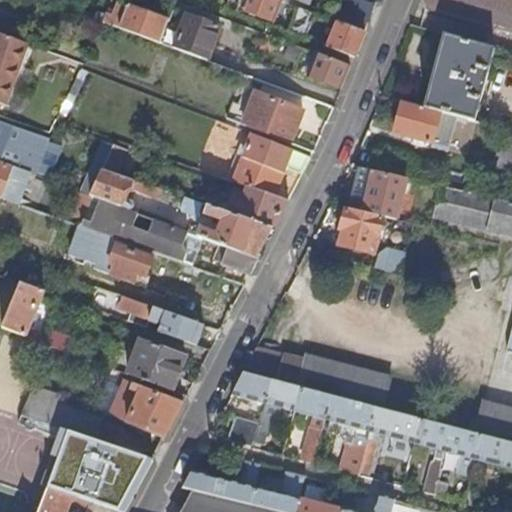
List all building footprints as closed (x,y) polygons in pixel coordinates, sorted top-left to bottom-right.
[(282,1),(278,0),(245,0),(242,9),(274,22),(282,1)] [(356,0),(352,11),(371,18),(376,7),(358,0),(356,0)] [(511,0),(421,0),(420,3),(426,11),(511,35),(511,0)] [(159,43),(165,30),(168,21),(118,2),(113,14),(107,12),(103,22),(159,43)] [(287,33),(304,39),(315,14),(298,7),(287,33)] [(186,16),(178,36),(173,48),(207,61),(219,29),(186,16)] [(365,32),(337,22),(327,47),(355,58),(365,32)] [(173,48),(178,36),(165,30),(159,43),(173,48)] [(29,45),(0,34),(0,103),(6,105),(29,45)] [(276,39),(265,35),(260,49),(271,53),(276,39)] [(411,37),(402,98),(426,102),(435,40),(411,37)] [(494,51),(445,37),(425,109),(440,114),(475,123),(494,51)] [(295,46),(290,44),(285,60),(299,65),(304,50),(300,48),(295,46)] [(351,68),(317,55),(308,77),(341,90),(348,74),(351,68)] [(234,102),(227,119),(289,143),(304,111),(249,90),(243,105),(234,102)] [(400,115),(398,122),(395,135),(432,145),(440,114),(425,109),(403,103),(400,115)] [(0,159),(35,172),(47,139),(5,124),(5,125),(0,123),(0,159)] [(511,132),(508,132),(500,162),(511,165),(511,132)] [(311,158),(252,135),(243,157),(244,157),(235,182),(248,187),(274,196),(285,168),(302,174),(311,158)] [(128,150),(113,145),(102,169),(116,175),(128,150)] [(406,181),(422,185),(426,167),(385,157),(381,175),(406,181)] [(0,197),(8,178),(11,179),(14,174),(18,176),(17,178),(24,181),(28,172),(0,161),(0,197)] [(511,165),(500,162),(498,169),(511,172),(511,165)] [(102,170),(102,169),(97,168),(94,172),(91,170),(79,191),(90,195),(102,170)] [(142,195),(146,185),(116,175),(102,170),(90,195),(118,206),(125,189),(142,195)] [(381,175),(360,170),(352,199),(399,211),(406,181),(381,175)] [(288,201),(274,196),(248,187),(245,192),(241,190),(238,198),(242,200),(239,208),(230,204),(231,203),(223,200),(219,210),(274,229),(278,221),(285,207),(288,201)] [(511,206),(508,206),(440,189),(434,219),(502,236),(511,238),(511,206)] [(90,195),(79,191),(74,210),(84,213),(90,195)] [(90,195),(84,213),(80,226),(81,226),(119,240),(183,263),(188,250),(194,252),(193,253),(250,276),(254,269),(258,260),(197,236),(118,206),(90,195)] [(203,204),(184,198),(180,211),(198,217),(203,204)] [(384,219),(396,222),(399,211),(352,199),(351,201),(362,203),(360,212),(348,209),(348,211),(384,219)] [(219,210),(208,206),(206,213),(222,220),(217,233),(200,227),(197,236),(258,260),(267,242),(274,229),(219,210)] [(348,211),(347,210),(341,231),(344,233),(340,248),(375,256),(384,219),(348,211)] [(117,245),(119,240),(81,226),(77,237),(115,251),(107,271),(112,272),(111,274),(134,283),(137,273),(145,277),(153,257),(117,245)] [(379,256),(376,270),(401,277),(407,256),(387,251),(379,256)] [(50,346),(68,352),(70,348),(76,334),(48,322),(42,336),(28,331),(45,292),(20,283),(2,328),(50,346)] [(204,325),(124,297),(120,309),(129,313),(126,320),(146,327),(149,320),(161,324),(158,332),(196,345),(204,325)] [(141,341),(127,375),(186,397),(194,383),(178,376),(185,357),(141,341)] [(297,388),(303,364),(256,352),(244,374),(272,382),(297,388)] [(305,356),(303,364),(297,388),(302,389),(331,397),(377,409),(381,410),(387,391),(390,379),(305,356)] [(232,397),(265,405),(272,382),(244,374),(232,397)] [(111,415),(165,438),(176,418),(183,403),(125,380),(122,388),(118,387),(116,392),(120,394),(111,415)] [(265,405),(295,413),(302,389),(297,388),(272,382),(265,405)] [(60,396),(33,386),(21,415),(40,422),(97,441),(104,419),(58,403),(60,396)] [(295,413),(325,421),(331,397),(302,389),(295,413)] [(331,397),(325,421),(359,430),(362,422),(368,423),(367,429),(371,430),(377,409),(331,397)] [(470,421),(467,433),(482,437),(511,444),(511,409),(483,401),(477,423),(470,421)] [(370,476),(379,442),(380,436),(401,441),(415,445),(421,421),(381,410),(377,409),(371,430),(367,448),(360,472),(360,474),(370,476)] [(252,449),(261,452),(271,418),(262,416),(259,424),(252,449)] [(252,449),(259,424),(235,418),(228,443),(252,449)] [(415,445),(437,450),(446,453),(452,429),(421,421),(415,445)] [(97,441),(40,422),(37,430),(67,442),(49,488),(73,496),(90,501),(106,507),(116,510),(121,511),(125,511),(153,460),(97,441)] [(313,428),(304,463),(313,465),(322,430),(313,428)] [(457,471),(472,475),(476,461),(482,437),(467,433),(452,429),(446,453),(461,457),(457,471)] [(380,436),(379,442),(399,446),(401,441),(380,436)] [(511,444),(482,437),(476,461),(511,470),(511,444)] [(360,472),(367,448),(354,445),(348,469),(360,472)] [(432,462),(423,493),(435,496),(437,491),(441,474),(442,469),(446,453),(437,450),(434,462),(432,462)] [(245,462),(240,485),(256,489),(259,475),(261,466),(245,462)] [(281,495),(256,489),(251,506),(275,511),(296,511),(300,500),(301,494),(305,477),(286,472),(281,495)] [(206,495),(210,477),(192,473),(183,490),(193,492),(206,495)] [(447,494),(451,476),(441,474),(437,491),(447,494)] [(251,506),(256,489),(240,485),(210,477),(206,495),(251,506)] [(307,496),(311,479),(305,477),(301,494),(307,496)] [(66,511),(73,496),(49,488),(38,511),(66,511)] [(275,511),(251,506),(206,495),(193,492),(182,511),(275,511)] [(392,511),(395,500),(378,496),(374,511),(349,511),(345,511),(344,511),(392,511)] [(344,511),(345,511),(300,500),(296,511),(344,511)] [(106,507),(90,501),(86,510),(87,511),(121,511),(116,510),(106,507)]
